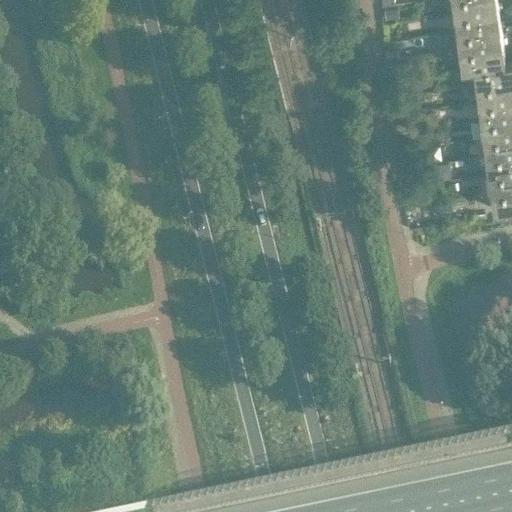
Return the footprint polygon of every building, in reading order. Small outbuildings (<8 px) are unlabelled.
[(497,0),(453,0),(456,12),(499,6),(497,0)] [(501,24),(499,6),(456,12),(458,30),(501,24)] [(504,42),(501,24),(458,30),(448,31),(451,49),(461,48),(504,42)] [(506,60),(504,42),(461,48),(463,67),(475,65),(475,64),(506,60)] [(398,49),(386,50),(387,57),(399,56),(398,49)] [(475,64),(475,65),(477,83),(511,77),(511,59),(506,60),(475,64)] [(511,77),(477,83),(480,101),(511,96),(511,77)] [(511,96),(480,101),(482,119),(511,114),(511,96)] [(436,113),(426,114),(427,124),(437,122),(436,113)] [(511,114),(482,119),(485,136),(511,132),(511,114)] [(511,132),(485,136),(487,154),(511,150),(511,132)] [(511,150),(487,154),(490,172),(511,168),(511,150)] [(511,168),(490,172),(492,190),(511,187),(511,168)] [(408,172),(401,173),(402,182),(409,182),(408,172)] [(511,187),(492,190),(495,209),(511,206),(511,187)]
